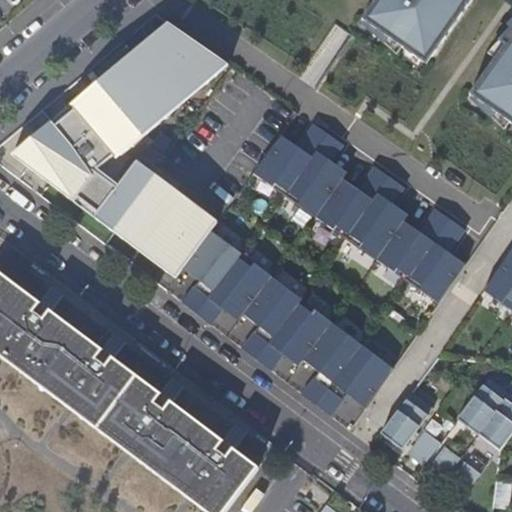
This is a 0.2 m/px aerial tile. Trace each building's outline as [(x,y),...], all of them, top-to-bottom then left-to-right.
[(375,0),(362,19),(417,57),(422,49),(432,56),(471,0),(375,0)] [(11,154),(115,232),(158,175),(138,160),(135,164),(122,154),(229,64),(169,22),(11,154)] [(511,35),(470,95),(511,123),(511,35)] [(283,136),(250,180),(435,309),(462,270),(446,258),(463,236),(433,214),(417,236),(387,214),(404,191),(374,169),(357,192),(328,170),(344,147),(315,125),(298,147),(283,136)] [(158,175),(115,232),(176,277),(218,221),(158,175)] [(366,408),(390,374),(208,235),(184,268),(200,280),(183,302),(212,324),(229,302),(259,326),(243,348),(272,370),(289,348),(319,372),(302,394),(332,416),(348,394),(366,408)] [(511,252),(510,251),(483,289),(511,309),(511,252)] [(1,273),(0,273),(0,353),(5,358),(11,362),(68,405),(74,410),(125,449),(132,454),(188,496),(195,501),(208,511),(224,511),(258,467),(234,449),(223,441),(172,402),(161,393),(114,358),(103,350),(51,311),(40,302),(1,273)] [(64,294),(53,286),(40,302),(51,311),(64,294)] [(127,341),(116,333),(103,350),(114,358),(127,341)] [(185,385),(174,376),(161,393),(172,402),(185,385)] [(479,435),(507,395),(486,379),(456,419),(478,436),(479,435)] [(431,409),(410,393),(379,433),(401,450),(431,409)] [(511,396),(509,394),(507,395),(479,435),(500,452),(511,434),(511,396)] [(247,432),(236,424),(223,441),(234,449),(247,432)] [(509,510),(511,491),(511,482),(499,481),(494,508),(509,510)]
